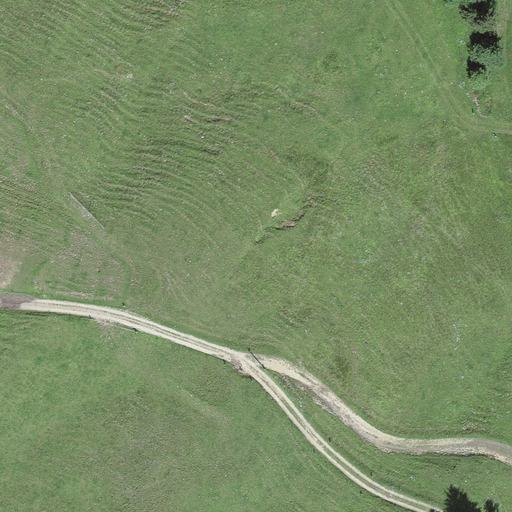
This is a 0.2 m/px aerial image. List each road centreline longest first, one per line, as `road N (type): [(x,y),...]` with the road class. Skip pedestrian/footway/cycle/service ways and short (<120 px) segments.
road 1 (track): [(244,360),(312,379),(383,441),(487,443),(511,452)]
road 2 (track): [(0,299),(104,312),(244,360)]
road 3 (track): [(429,511),(337,463),(244,360)]
